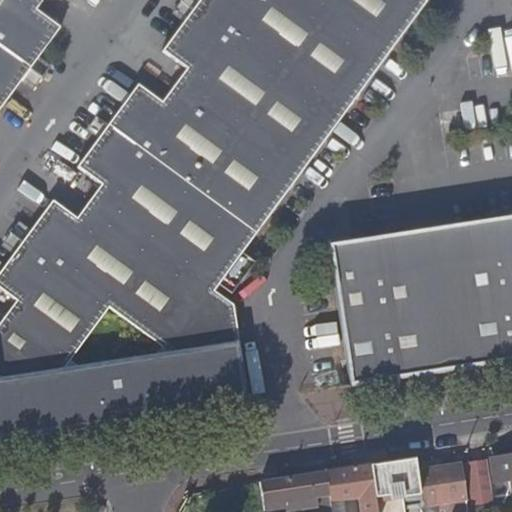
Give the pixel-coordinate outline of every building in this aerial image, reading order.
[(0,0),(0,102),(15,82),(33,58),(54,28),(31,10),(38,0),(0,0)] [(0,316),(0,442),(113,424),(112,416),(137,412),(139,420),(246,404),(236,343),(238,343),(230,300),(213,289),(424,0),(423,0),(193,0),(177,23),(158,50),(182,67),(157,101),(133,85),(113,114),(94,139),(74,168),(97,185),(72,219),(49,202),(28,231),(12,254),(0,270),(0,292),(12,301),(0,316)] [(178,0),(167,15),(177,23),(193,0),(178,0)] [(45,66),(33,58),(15,82),(27,91),(45,66)] [(83,131),(94,139),(113,114),(102,106),(83,131)] [(402,236),(327,248),(348,387),(511,361),(511,218),(451,228),(452,234),(403,242),(402,236)] [(0,245),(12,254),(28,231),(17,223),(0,245)] [(112,416),(113,424),(139,420),(137,412),(112,416)] [(511,456),(491,460),(494,482),(508,480),(510,493),(511,492),(511,456)] [(415,471),(413,459),(369,466),(375,511),(403,511),(401,496),(418,494),(415,471)] [(484,461),(465,464),(469,488),(471,504),(490,501),(484,461)] [(469,488),(465,464),(415,471),(418,494),(420,506),(464,500),(463,489),(469,488)] [(375,511),(369,466),(324,473),(327,493),(357,488),(359,498),(357,499),(359,511),(375,511)] [(324,473),(279,480),(283,501),(328,495),(327,493),(324,473)] [(283,501),(279,480),(258,483),(263,511),(284,508),(283,501)]
